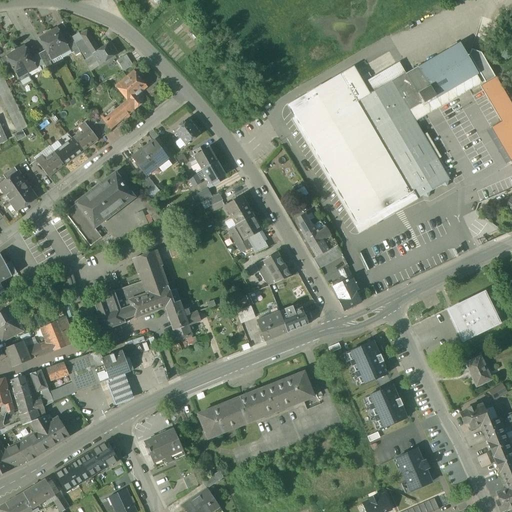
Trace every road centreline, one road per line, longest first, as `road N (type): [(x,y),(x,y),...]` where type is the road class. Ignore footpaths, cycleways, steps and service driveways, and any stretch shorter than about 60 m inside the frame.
road 1 (residential): [(187,93),(241,156),(340,326)]
road 2 (residential): [(187,93),(0,240)]
road 3 (residential): [(0,372),(17,373),(154,324),(178,389)]
road 4 (residential): [(0,3),(69,6),(109,19),(187,93)]
road 5 (residential): [(482,500),(390,304)]
road 6 (tertiary): [(340,326),(178,389)]
road 7 (tertiary): [(117,419),(0,488)]
road 8 (tertiary): [(511,244),(390,304)]
